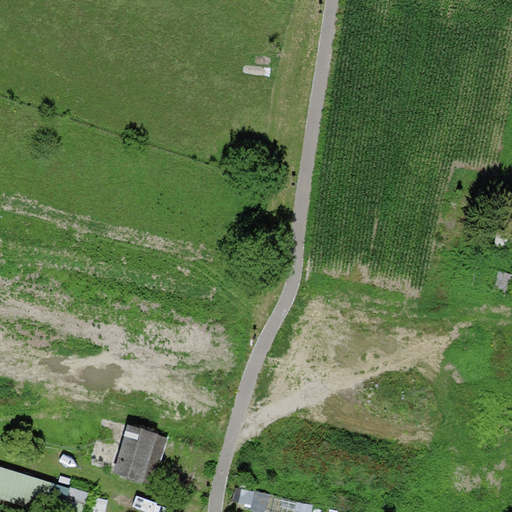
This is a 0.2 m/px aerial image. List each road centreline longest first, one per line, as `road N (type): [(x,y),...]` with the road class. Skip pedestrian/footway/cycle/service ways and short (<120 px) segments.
road 1 (primary): [(511,356),(384,346),(0,289)]
road 2 (track): [(223,355),(308,260),(327,0)]
road 3 (track): [(223,355),(207,511)]
